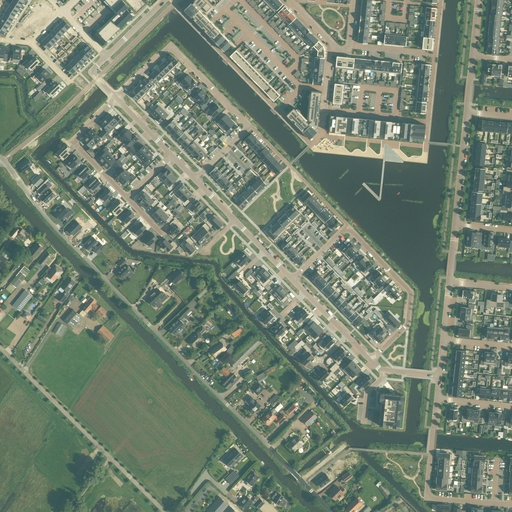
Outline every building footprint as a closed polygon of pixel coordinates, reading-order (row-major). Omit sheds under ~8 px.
[(13,0),(11,4),(19,10),(21,6),(13,0)] [(97,31),(93,36),(97,40),(99,42),(102,46),(106,43),(108,40),(109,39),(111,37),(112,37),(112,36),(114,34),(116,33),(116,32),(117,32),(119,30),(120,28),(126,23),(125,22),(127,20),(128,21),(133,16),(131,13),(130,12),(127,9),(129,7),(127,5),(122,0),(105,0),(118,13),(99,32),(97,31)] [(185,10),(184,10),(186,13),(191,18),(193,20),(197,23),(199,25),(202,29),(204,31),(211,38),(213,40),(216,43),(218,45),(222,49),(224,51),(225,51),(225,50),(231,44),(230,42),(231,41),(200,9),(201,9),(202,7),(206,12),(211,7),(204,0),(194,0),(194,1),(194,2),(192,4),(192,3),(191,3),(185,9),(185,10)] [(278,0),(271,0),(267,4),(271,8),(279,0),(278,0)] [(279,0),(271,8),(275,12),(283,4),(279,0)] [(11,4),(8,8),(16,14),(19,10),(11,4)] [(285,6),(276,14),(280,18),(281,18),(280,18),(288,10),(285,7),(285,6)] [(8,8),(5,13),(6,13),(13,18),(14,17),(16,14),(8,8)] [(288,10),(280,18),(281,18),(284,22),(285,21),(292,14),(288,10)] [(6,13),(3,17),(11,22),(14,18),(14,17),(13,18),(6,13)] [(292,14),(285,21),(288,25),(296,18),(292,14)] [(3,17),(1,21),(9,26),(11,22),(3,17)] [(288,25),(291,29),(292,29),(300,21),(296,18),(288,25)] [(64,20),(59,24),(66,31),(70,27),(64,20)] [(1,21),(0,21),(0,26),(6,30),(9,26),(1,21)] [(291,29),(291,30),(292,30),(295,33),(295,34),(296,33),(295,33),(303,25),(300,21),(292,29),(291,29)] [(59,24),(56,27),(63,34),(66,31),(59,24)] [(303,25),(295,33),(296,33),(299,37),(307,29),(303,25)] [(56,27),(52,31),(61,40),(62,40),(59,37),(63,34),(56,27)] [(299,37),(303,42),(304,41),(303,41),(311,33),(307,29),(299,37)] [(53,31),(49,35),(58,43),(61,40),(52,31),(53,31)] [(311,33),(303,41),(304,41),(307,45),(308,44),(315,37),(311,33)] [(49,35),(46,38),(54,47),(55,46),(53,44),(56,42),(58,43),(49,35)] [(315,37),(308,44),(312,48),(313,46),(318,41),(319,41),(315,37)] [(46,38),(42,42),(49,49),(50,50),(54,47),(46,38)] [(318,41),(313,46),(318,51),(324,49),(323,46),(319,41),(318,41)] [(86,44),(82,48),(84,49),(90,56),(95,52),(88,45),(86,44)] [(10,55),(10,61),(13,62),(13,60),(20,61),(21,60),(22,60),(22,55),(21,55),(21,49),(21,48),(16,48),(15,48),(14,56),(10,55)] [(80,52),(87,60),(88,60),(87,59),(90,56),(84,49),(80,52)] [(237,49),(230,56),(233,60),(241,53),(241,52),(237,49)] [(317,57),(324,58),(325,52),(324,49),(318,51),(317,57)] [(80,52),(76,55),(84,63),(87,60),(80,52)] [(241,53),(233,60),(237,63),(243,57),(245,56),(241,52),(241,53)] [(72,58),(80,66),(84,63),(76,55),(76,56),(77,56),(74,59),(72,58)] [(166,59),(167,59),(175,68),(179,64),(176,61),(177,61),(175,58),(174,58),(170,55),(166,59)] [(27,60),(22,65),(24,67),(26,65),(30,70),(31,71),(31,70),(32,71),(34,69),(36,68),(34,66),(39,62),(34,57),(29,62),(27,60)] [(243,57),(237,63),(240,67),(246,61),(246,60),(243,57)] [(72,58),(69,61),(77,70),(80,66),(72,58)] [(167,59),(163,63),(171,71),(175,68),(167,59)] [(246,61),(240,67),(243,70),(250,64),(251,63),(247,59),(246,60),(246,61)] [(69,62),(65,66),(73,74),(77,70),(69,61),(68,61),(69,62)] [(163,63),(159,67),(167,75),(171,71),(163,63)] [(250,64),(243,70),(247,74),(253,68),(253,67),(250,64)] [(504,74),(501,74),(502,65),(498,64),(498,65),(495,65),(494,78),(500,79),(503,80),(504,80),(504,74)] [(503,82),(507,83),(508,77),(511,77),(511,66),(511,67),(511,66),(508,65),(507,75),(504,74),(504,80),(503,80),(503,82)] [(253,68),(247,74),(250,77),(258,69),(255,66),(253,67),(253,68)] [(159,67),(155,71),(161,77),(163,79),(167,75),(159,67)] [(38,72),(33,77),(35,80),(36,79),(44,87),(47,85),(44,82),(43,81),(51,74),(47,70),(46,70),(46,69),(40,75),(40,74),(38,72)] [(258,69),(250,77),(253,81),(261,73),(258,69)] [(155,71),(151,74),(158,81),(161,77),(155,71)] [(261,73),(253,81),(257,84),(265,76),(261,73)] [(181,77),(176,82),(177,84),(178,85),(179,83),(184,87),(183,88),(192,79),(188,75),(183,79),(181,78),(181,77)] [(265,76),(257,84),(260,87),(266,81),(267,81),(268,80),(265,76)] [(146,78),(142,82),(150,90),(154,86),(153,85),(149,81),(146,78)] [(192,79),(183,88),(189,95),(194,91),(194,90),(193,90),(192,89),(192,88),(197,84),(192,79)] [(266,81),(260,87),(263,91),(270,85),(267,81),(266,81)] [(48,86),(42,91),(45,93),(46,92),(47,91),(51,96),(52,95),(53,97),(57,94),(55,92),(61,87),(56,82),(50,88),(50,87),(48,86)] [(142,82),(138,86),(146,94),(150,90),(142,82)] [(270,85),(263,91),(267,94),(273,88),(270,85)] [(138,86),(134,90),(142,98),(146,94),(138,86)] [(273,88),(267,94),(270,98),(276,92),(276,91),(273,88)] [(134,90),(130,93),(138,102),(142,98),(134,90)] [(190,97),(197,104),(206,95),(205,94),(206,93),(203,90),(203,91),(202,90),(197,95),(196,95),(195,93),(190,97)] [(276,92),(270,98),(274,101),(281,94),(278,90),(276,91),(276,92)] [(41,91),(33,98),(36,101),(44,94),(41,91)] [(287,115),(286,115),(288,118),(292,121),(294,123),(297,127),(299,129),(309,138),(309,139),(310,140),(310,139),(312,137),(317,132),(315,130),(314,130),(316,128),(317,128),(318,128),(318,122),(318,119),(319,115),(319,113),(320,103),(320,101),(321,96),(321,93),(321,92),(320,92),(311,91),(311,94),(309,93),(307,117),(307,119),(306,119),(305,117),(296,109),(295,110),(293,108),(287,114),(287,115)] [(206,95),(197,104),(198,104),(202,107),(201,108),(203,111),(204,110),(208,106),(206,104),(211,99),(206,95)] [(154,111),(151,113),(156,118),(165,109),(159,102),(154,106),(156,109),(154,111)] [(209,108),(204,112),(207,115),(208,113),(213,118),(213,117),(221,110),(217,105),(211,110),(209,108)] [(184,108),(181,111),(185,116),(187,115),(189,113),(188,112),(187,111),(184,108)] [(156,118),(156,119),(159,122),(160,122),(161,123),(165,118),(168,120),(172,116),(165,109),(156,118)] [(106,118),(105,118),(114,128),(119,124),(120,124),(119,124),(120,123),(122,122),(118,117),(117,118),(116,119),(115,119),(114,118),(113,117),(112,117),(111,116),(109,114),(109,115),(108,115),(106,117),(106,118)] [(215,121),(214,122),(221,128),(230,119),(229,118),(230,118),(227,115),(227,116),(226,115),(221,119),(218,117),(215,121)] [(329,129),(329,132),(345,134),(361,135),(361,133),(362,118),(353,118),(347,117),(344,117),(331,115),(329,129)] [(102,122),(101,123),(102,124),(105,127),(110,132),(114,128),(105,118),(104,119),(102,121),(101,122),(102,122)] [(361,133),(361,135),(392,139),(392,136),(394,122),(386,121),(380,120),(377,120),(375,120),(362,118),(361,133)] [(174,119),(165,128),(169,132),(178,124),(174,119)] [(230,119),(221,128),(225,132),(227,135),(232,131),(229,128),(234,124),(230,119)] [(392,136),(392,139),(424,142),(425,133),(426,125),(420,124),(419,124),(414,124),(410,123),(408,123),(394,122),(392,136)] [(178,124),(169,132),(173,136),(176,133),(180,129),(182,128),(178,124)] [(176,133),(173,136),(177,140),(182,134),(184,133),(180,129),(176,133)] [(121,133),(117,137),(124,144),(133,134),(133,133),(132,133),(131,132),(130,131),(130,130),(129,131),(129,130),(127,131),(127,132),(126,133),(125,134),(124,134),(123,135),(121,134),(121,133)] [(88,134),(88,135),(96,143),(97,144),(101,140),(96,135),(94,133),(92,131),(91,132),(89,134),(88,134)] [(182,134),(177,140),(181,143),(189,135),(185,131),(184,133),(182,134)] [(133,134),(124,144),(125,143),(129,147),(138,139),(137,138),(136,137),(134,135),(133,134)] [(252,134),(245,140),(249,144),(255,138),(252,134)] [(84,139),(83,140),(85,141),(88,144),(87,144),(89,145),(89,146),(87,147),(86,148),(88,149),(86,151),(93,158),(96,155),(92,151),(94,149),(92,147),(96,143),(88,135),(87,135),(87,136),(86,136),(84,138),(84,139)] [(189,135),(181,143),(185,148),(193,139),(189,135)] [(255,138),(249,144),(252,147),(259,141),(255,138)] [(195,140),(187,148),(191,152),(199,144),(195,140)] [(259,141),(252,147),(256,151),(262,145),(259,141)] [(60,149),(55,154),(60,158),(61,157),(63,160),(65,158),(69,154),(69,153),(68,152),(67,152),(70,149),(69,148),(70,147),(67,144),(66,145),(65,144),(62,147),(60,149)] [(199,144),(191,152),(195,156),(203,148),(199,144)] [(262,145),(256,151),(259,154),(265,148),(262,145)] [(137,153),(135,155),(139,159),(149,150),(148,150),(148,149),(147,148),(145,147),(146,147),(145,146),(145,147),(144,146),(141,149),(140,150),(137,153)] [(101,157),(98,160),(99,160),(99,161),(100,161),(100,162),(102,163),(101,163),(102,163),(103,164),(102,164),(112,155),(112,154),(108,150),(109,149),(106,147),(101,151),(104,154),(103,155),(101,157)] [(203,148),(195,156),(199,160),(204,155),(206,153),(207,152),(203,148)] [(265,148),(259,154),(262,158),(268,153),(269,152),(265,148)] [(149,150),(139,159),(143,163),(143,164),(145,167),(150,163),(149,162),(148,161),(147,160),(149,159),(148,159),(149,158),(150,158),(150,157),(151,156),(153,154),(152,154),(152,153),(151,153),(150,151),(149,151),(149,150)] [(262,158),(262,159),(265,163),(272,156),(268,153),(262,158)] [(72,159),(66,165),(70,169),(70,170),(72,173),(77,167),(75,165),(80,160),(80,159),(79,160),(79,159),(78,158),(77,158),(78,157),(77,157),(76,156),(76,155),(72,159)] [(112,155),(102,164),(103,164),(103,165),(104,165),(106,167),(106,168),(106,167),(107,168),(109,167),(113,163),(116,160),(113,158),(114,157),(112,155)] [(272,156),(265,163),(269,166),(275,160),(272,156)] [(21,167),(19,168),(24,175),(27,173),(26,173),(28,171),(28,172),(32,169),(30,167),(31,166),(33,165),(28,158),(19,164),(21,167)] [(275,160),(269,166),(273,170),(279,164),(275,160)] [(84,169),(77,175),(84,182),(88,178),(86,177),(86,176),(88,174),(91,171),(91,170),(90,170),(89,169),(89,168),(88,168),(87,167),(88,167),(87,166),(86,167),(83,164),(81,166),(84,169)] [(279,164),(273,170),(276,174),(283,167),(279,164)] [(115,174),(114,175),(114,176),(115,176),(114,176),(115,177),(116,178),(117,179),(118,180),(127,171),(122,167),(120,169),(118,171),(117,172),(116,173),(117,173),(116,174),(115,174)] [(215,167),(209,173),(213,177),(219,171),(215,167)] [(161,172),(156,177),(159,179),(159,178),(164,183),(172,174),(169,170),(168,170),(163,174),(161,172)] [(127,171),(118,180),(119,181),(120,182),(121,183),(121,184),(122,183),(123,184),(124,183),(124,182),(125,181),(125,182),(126,181),(127,180),(128,179),(129,179),(130,181),(135,177),(132,175),(131,176),(127,171)] [(219,171),(213,177),(216,180),(222,174),(219,171)] [(172,174),(164,183),(168,187),(168,188),(170,191),(174,186),(172,184),(177,179),(172,174)] [(222,174),(216,180),(220,183),(225,178),(222,174)] [(38,175),(33,180),(38,185),(37,187),(44,180),(38,175)] [(89,180),(85,184),(95,195),(100,189),(98,186),(101,183),(101,182),(99,181),(99,180),(97,179),(97,178),(92,183),(89,180)] [(225,178),(220,183),(223,187),(229,181),(225,178)] [(258,181),(258,182),(263,187),(266,184),(261,178),(258,181)] [(257,180),(254,184),(260,190),(263,187),(258,182),(258,181),(257,180)] [(55,195),(48,188),(52,185),(48,181),(38,191),(42,195),(40,197),(47,204),(55,195)] [(229,181),(223,187),(226,190),(229,188),(232,185),(229,181)] [(503,187),(503,190),(510,191),(510,188),(511,187),(511,181),(507,181),(506,187),(503,187)] [(254,184),(251,187),(252,187),(257,193),(260,190),(254,184)] [(176,187),(169,195),(171,197),(174,195),(178,199),(179,198),(187,190),(183,185),(182,186),(178,190),(176,187)] [(249,190),(254,196),(257,193),(252,187),(251,187),(249,190)] [(101,195),(98,197),(105,205),(110,201),(109,200),(109,201),(107,199),(108,199),(107,198),(113,193),(112,192),(111,191),(110,190),(109,189),(108,188),(101,195)] [(142,195),(137,200),(138,200),(137,201),(141,204),(142,204),(149,197),(151,195),(145,189),(144,188),(140,193),(142,195)] [(245,192),(251,199),(254,196),(249,190),(248,189),(245,192)] [(187,190),(179,198),(183,203),(182,203),(185,206),(189,201),(187,199),(192,194),(187,190)] [(511,194),(510,195),(510,191),(503,190),(503,194),(504,194),(504,200),(511,201),(511,194)] [(244,191),(241,194),(248,202),(251,199),(245,192),(244,191)] [(308,192),(300,200),(304,204),(312,196),(308,192)] [(241,194),(238,197),(245,205),(248,202),(241,194)] [(312,196),(304,204),(304,205),(306,204),(309,207),(316,200),(312,196)] [(149,197),(142,204),(146,209),(151,204),(153,207),(158,202),(155,200),(154,202),(149,197)] [(238,197),(235,200),(242,208),(245,205),(238,197)] [(113,205),(110,208),(114,212),(113,213),(116,216),(122,210),(122,209),(121,208),(120,207),(121,207),(121,206),(122,206),(123,205),(122,204),(123,203),(122,203),(121,201),(120,201),(120,200),(119,201),(118,200),(113,205)] [(309,207),(309,208),(312,211),(320,204),(316,200),(309,207)] [(503,206),(501,206),(501,207),(501,210),(507,210),(508,207),(511,207),(511,201),(504,200),(503,206)] [(191,203),(186,208),(193,215),(203,206),(198,201),(193,205),(191,203)] [(157,210),(152,215),(157,220),(163,213),(165,212),(161,207),(161,206),(159,204),(155,208),(157,210)] [(320,204),(312,211),(316,215),(316,216),(325,207),(324,207),(324,208),(320,204)] [(56,213),(54,214),(60,220),(64,216),(65,216),(67,218),(74,212),(71,209),(69,211),(63,205),(61,208),(56,213)] [(293,206),(289,209),(297,218),(301,214),(296,209),(294,206),(293,206)] [(325,207),(316,216),(320,220),(328,211),(325,207)] [(289,209),(285,213),(293,222),(297,218),(289,209)] [(121,218),(120,219),(125,224),(123,225),(126,228),(131,223),(131,222),(131,223),(129,221),(130,219),(131,218),(134,215),(133,214),(134,214),(134,213),(131,211),(130,210),(123,217),(121,218)] [(511,214),(507,214),(507,210),(501,210),(500,210),(499,214),(503,214),(502,220),(508,221),(508,222),(511,222),(511,214)] [(328,211),(320,220),(324,224),(332,215),(328,211)] [(163,213),(157,220),(161,224),(166,220),(168,222),(173,218),(170,215),(170,216),(165,212),(163,213)] [(204,212),(199,216),(206,223),(206,222),(211,227),(213,225),(218,229),(223,225),(213,215),(208,220),(204,216),(206,214),(204,212)] [(285,213),(281,217),(289,225),(293,222),(285,213)] [(332,215),(324,224),(328,228),(336,219),(332,215)] [(281,217),(277,221),(278,221),(286,230),(287,229),(286,229),(289,225),(281,217)] [(336,219),(328,228),(332,231),(328,235),(331,237),(337,231),(334,229),(340,223),(336,219)] [(76,220),(67,229),(74,236),(83,227),(76,220)] [(173,227),(168,232),(173,237),(182,228),(175,220),(170,224),(173,227)] [(278,221),(274,225),(282,234),(286,230),(278,221)] [(94,227),(89,222),(80,231),(85,236),(94,227)] [(133,225),(129,230),(131,232),(133,230),(138,235),(146,227),(145,226),(145,227),(144,225),(143,224),(142,223),(141,222),(138,225),(138,226),(137,226),(136,228),(136,227),(135,228),(134,226),(133,225)] [(205,224),(198,231),(207,240),(212,235),(207,231),(209,228),(205,224)] [(274,225),(270,229),(278,237),(282,234),(274,225)] [(23,229),(21,231),(16,228),(11,234),(14,237),(17,233),(25,240),(30,235),(23,229)] [(270,229),(266,233),(275,241),(278,237),(270,229)] [(198,231),(191,237),(195,242),(197,240),(202,245),(207,240),(198,231)] [(474,248),(480,249),(482,233),(473,232),(473,233),(468,232),(466,245),(474,246),(474,248)] [(144,236),(140,240),(147,247),(149,246),(157,238),(157,237),(156,237),(155,236),(155,235),(154,235),(153,234),(152,233),(151,235),(149,236),(149,237),(147,238),(145,237),(145,236),(144,236)] [(493,234),(485,233),(484,239),(482,238),(481,248),(493,249),(494,240),(492,239),(493,234)] [(93,236),(84,245),(90,252),(92,250),(96,253),(103,246),(104,246),(99,241),(99,242),(93,236)] [(188,242),(183,247),(191,255),(196,250),(191,245),(193,242),(189,238),(186,240),(188,242)] [(165,239),(161,244),(162,246),(166,250),(169,252),(174,248),(175,249),(177,246),(173,241),(170,244),(165,239)] [(506,239),(503,239),(499,239),(498,243),(498,244),(498,246),(509,247),(508,252),(511,252),(511,245),(511,243),(509,244),(510,240),(506,239)] [(342,244),(338,249),(344,256),(354,246),(349,242),(344,247),(342,244)] [(37,243),(29,252),(35,257),(37,254),(38,254),(40,251),(43,248),(41,247),(42,246),(39,244),(38,244),(37,243)] [(289,243),(283,248),(286,252),(292,246),(289,243)] [(292,246),(286,252),(289,255),(295,250),(292,246)] [(354,246),(344,256),(351,262),(355,258),(353,256),(358,251),(354,246)] [(5,249),(1,254),(7,259),(8,259),(11,254),(5,249)] [(295,250),(289,255),(293,259),(299,253),(295,250)] [(47,251),(38,262),(43,265),(44,266),(46,263),(48,265),(52,261),(50,259),(52,256),(51,255),(47,251)] [(239,268),(228,279),(230,282),(238,274),(246,266),(244,264),(249,258),(244,253),(235,263),(239,268)] [(299,253),(293,259),(296,262),(302,256),(299,253)] [(302,256),(296,262),(300,266),(305,260),(302,256)] [(328,257),(325,260),(332,267),(335,265),(335,264),(328,257)] [(356,259),(352,264),(354,266),(353,267),(358,271),(368,261),(364,257),(359,262),(356,259)] [(127,262),(124,259),(118,264),(121,267),(127,262)] [(368,261),(358,271),(359,270),(365,277),(370,273),(368,270),(372,266),(368,261)] [(55,265),(47,276),(53,281),(59,274),(62,271),(55,265)] [(132,271),(127,265),(117,273),(122,279),(132,271)] [(335,265),(332,267),(339,275),(342,272),(335,265)] [(24,266),(10,283),(11,284),(16,288),(30,271),(24,266)] [(253,272),(251,274),(258,281),(267,272),(263,268),(261,270),(258,267),(253,272)] [(39,276),(42,278),(48,271),(45,268),(39,276)] [(179,279),(184,275),(179,270),(170,278),(175,284),(180,279),(179,279)] [(318,270),(310,278),(314,282),(321,276),(322,274),(318,270)] [(371,274),(367,278),(373,285),(372,286),(382,276),(378,271),(373,276),(371,274)] [(267,272),(258,281),(264,288),(264,287),(267,284),(271,280),(269,278),(271,276),(267,272)] [(62,292),(57,298),(62,302),(70,294),(67,292),(75,282),(73,280),(73,279),(71,278),(68,276),(60,286),(64,289),(62,292)] [(321,276),(314,282),(317,285),(324,279),(321,276)] [(382,276),(372,286),(379,292),(384,287),(382,285),(387,280),(382,276)] [(324,279),(317,285),(321,289),(328,283),(324,279)] [(240,281),(235,286),(244,296),(250,291),(240,281)] [(328,283),(321,289),(325,293),(331,287),(328,283)] [(276,285),(268,292),(275,299),(284,289),(280,286),(278,288),(276,285)] [(331,287),(325,293),(328,297),(329,297),(336,290),(337,289),(333,285),(331,287)] [(390,288),(387,291),(389,293),(388,295),(391,299),(393,297),(395,299),(400,294),(392,286),(390,288)] [(384,288),(373,299),(376,302),(383,295),(382,294),(386,290),(384,288)] [(158,289),(147,299),(148,301),(148,302),(149,303),(150,304),(152,304),(153,306),(155,305),(158,308),(162,304),(161,303),(168,297),(164,293),(163,294),(158,289)] [(284,289),(275,299),(281,305),(284,302),(286,305),(289,302),(287,300),(288,298),(286,295),(288,293),(284,289)] [(20,311),(32,296),(25,290),(13,305),(20,311)] [(336,290),(329,297),(332,300),(340,293),(336,290)] [(475,302),(476,292),(463,290),(462,298),(469,298),(468,301),(475,302)] [(342,294),(334,302),(338,306),(344,300),(346,298),(342,294)] [(496,307),(497,294),(491,294),(491,300),(486,299),(486,308),(490,309),(491,307),(496,307)] [(505,310),(506,301),(502,301),(502,295),(497,294),(496,307),(501,308),(500,310),(502,310),(505,310)] [(87,313),(91,308),(96,312),(101,316),(106,311),(101,306),(100,307),(95,303),(96,302),(90,296),(87,299),(84,297),(81,300),(84,303),(85,301),(87,303),(82,308),(87,313)] [(338,306),(341,310),(348,303),(344,300),(338,306)] [(228,301),(223,305),(228,311),(229,309),(231,311),(234,308),(228,301)] [(348,303),(341,310),(345,314),(352,307),(353,306),(349,302),(348,303)] [(460,313),(472,314),(473,309),(474,309),(475,305),(468,304),(468,308),(461,307),(460,313)] [(352,307),(345,314),(348,317),(355,311),(352,307)] [(193,312),(189,308),(182,315),(180,318),(174,323),(173,325),(172,324),(173,325),(169,328),(170,330),(170,331),(172,333),(173,333),(174,333),(175,335),(179,331),(179,332),(182,329),(181,329),(186,324),(182,320),(184,317),(186,319),(193,312)] [(83,318),(73,309),(64,320),(74,328),(83,318)] [(304,310),(295,318),(299,323),(298,324),(300,327),(305,322),(303,320),(308,314),(304,310)] [(355,311),(348,317),(352,321),(359,313),(356,310),(355,311)] [(21,315),(29,321),(32,316),(24,311),(21,315)] [(262,317),(260,319),(265,324),(273,316),(268,311),(266,313),(264,311),(261,315),(262,317)] [(384,317),(382,319),(386,324),(389,322),(394,327),(399,322),(389,312),(384,317)] [(359,313),(352,321),(356,325),(360,321),(362,322),(364,320),(363,318),(364,317),(360,313),(359,313)] [(460,313),(460,319),(467,320),(466,323),(473,324),(473,320),(472,320),(472,314),(460,313)] [(307,325),(302,329),(305,332),(306,331),(309,335),(318,326),(314,322),(309,327),(307,325)] [(377,323),(373,327),(383,337),(387,333),(382,328),(384,326),(380,322),(378,324),(377,323)] [(60,323),(58,323),(53,332),(61,337),(67,327),(60,323)] [(281,324),(273,332),(276,335),(278,337),(280,335),(282,337),(285,333),(284,331),(286,329),(281,324)] [(466,325),(466,329),(459,329),(458,336),(471,337),(472,326),(466,325)] [(114,336),(103,326),(96,333),(107,343),(114,336)] [(238,326),(230,331),(231,333),(230,333),(232,335),(232,334),(233,336),(241,330),(238,326)] [(318,326),(309,335),(313,339),(312,340),(315,342),(320,338),(317,335),(323,330),(318,326)] [(200,343),(204,339),(200,335),(206,330),(202,327),(198,331),(198,332),(197,334),(196,333),(193,336),(193,335),(190,338),(191,338),(188,341),(194,347),(199,342),(200,343)] [(373,328),(367,335),(371,339),(373,337),(378,342),(383,337),(373,327),(372,327),(373,328)] [(487,329),(484,329),(483,335),(486,335),(486,338),(492,339),(493,327),(487,327),(487,329)] [(322,340),(317,344),(320,346),(319,347),(324,351),(334,341),(330,336),(324,342),(322,340)] [(229,362),(235,368),(261,343),(255,337),(229,362)] [(288,347),(291,350),(298,343),(295,340),(288,347)] [(215,357),(226,349),(222,342),(210,351),(215,357)] [(304,356),(300,360),(305,366),(308,362),(313,357),(309,352),(311,350),(310,349),(305,344),(303,347),(306,350),(301,354),(304,356)] [(225,353),(230,356),(236,348),(231,345),(225,353)] [(342,348),(333,357),(337,362),(336,363),(338,365),(343,361),(341,359),(346,353),(346,352),(343,349),(343,350),(342,348)] [(489,364),(490,353),(485,352),(484,359),(481,359),(480,365),(483,365),(484,364),(489,364)] [(499,360),(496,360),(496,353),(490,353),(489,364),(495,365),(495,366),(498,367),(499,360)] [(219,370),(224,364),(222,361),(216,366),(219,370)] [(345,363),(340,368),(343,370),(347,374),(356,365),(352,361),(347,366),(345,363)] [(356,365),(347,374),(351,378),(350,378),(353,381),(357,376),(355,374),(360,369),(356,365)] [(226,377),(230,372),(230,373),(232,371),(227,366),(225,368),(223,367),(220,371),(226,377)] [(319,373),(316,377),(316,378),(321,383),(325,378),(327,380),(332,376),(335,379),(337,377),(335,375),(333,373),(332,371),(329,373),(325,369),(320,374),(319,373)] [(245,374),(248,379),(254,375),(251,370),(245,374)] [(239,379),(233,374),(223,384),(228,389),(239,379)] [(360,378),(355,383),(358,385),(359,384),(363,389),(372,380),(371,379),(371,378),(369,375),(368,376),(368,375),(362,381),(360,378)] [(293,386),(293,387),(294,388),(295,388),(297,386),(297,385),(297,384),(301,388),(303,386),(303,385),(300,382),(299,382),(302,380),(300,378),(293,386)] [(259,383),(252,390),(257,395),(265,388),(259,383)] [(344,397),(340,401),(345,407),(348,404),(348,403),(353,398),(349,393),(351,391),(345,385),(343,388),(346,391),(342,395),(344,397)] [(382,394),(379,423),(399,425),(402,396),(382,394)] [(251,412),(253,414),(261,406),(255,400),(254,399),(251,396),(246,401),(250,405),(247,408),(248,409),(248,410),(249,411),(249,412),(250,412),(251,412)] [(274,408),(271,411),(270,411),(269,410),(267,413),(267,414),(262,419),(265,422),(264,422),(267,425),(267,424),(268,425),(274,419),(276,421),(275,421),(279,425),(286,418),(283,414),(278,419),(276,417),(274,414),(277,412),(274,408)] [(450,409),(449,421),(459,423),(460,416),(457,416),(457,410),(458,410),(458,409),(457,409),(450,409),(450,408),(450,409)] [(466,416),(462,416),(461,422),(466,423),(466,422),(472,422),(473,410),(467,409),(466,416)] [(476,409),(476,410),(473,410),(472,422),(478,423),(481,424),(482,418),(479,417),(480,410),(476,409)] [(302,420),(308,426),(317,417),(311,411),(302,420)] [(488,425),(494,425),(495,413),(489,412),(488,419),(485,419),(484,424),(484,425),(488,425)] [(501,413),(495,413),(494,425),(500,426),(500,427),(503,427),(504,421),(501,421),(501,413)] [(302,441),(303,440),(300,437),(298,438),(296,436),(292,439),(293,440),(288,445),(290,446),(290,447),(292,449),(293,449),(294,451),(299,446),(300,447),(304,443),(302,441)] [(235,448),(223,460),(231,468),(236,462),(234,460),(236,459),(238,461),(243,456),(235,448)] [(225,479),(230,484),(238,476),(233,471),(225,479)] [(252,471),(245,480),(251,485),(259,477),(257,476),(258,475),(254,472),(254,473),(252,471)] [(352,477),(348,472),(342,477),(346,482),(352,477)] [(325,474),(316,481),(321,488),(325,485),(326,483),(327,484),(327,483),(330,480),(325,474)] [(388,501),(393,498),(383,484),(384,483),(381,480),(376,485),(379,488),(388,501)] [(411,490),(415,486),(412,482),(407,486),(411,490)] [(340,495),(341,496),(346,491),(343,488),(341,490),(336,486),(332,489),(333,490),(333,491),(329,495),(330,495),(330,496),(332,498),(333,498),(335,500),(340,495)] [(279,505),(279,504),(282,507),(283,506),(284,506),(285,505),(285,504),(286,504),(286,503),(287,502),(283,499),(284,497),(278,493),(277,494),(276,493),(271,498),(274,500),(273,501),(279,505)] [(357,496),(357,497),(348,505),(349,506),(345,509),(347,511),(353,511),(354,511),(363,504),(358,499),(359,498),(357,496)] [(237,511),(220,497),(205,511),(237,511)] [(240,504),(245,508),(251,501),(247,497),(240,504)] [(265,503),(259,498),(254,504),(259,509),(265,503)]
